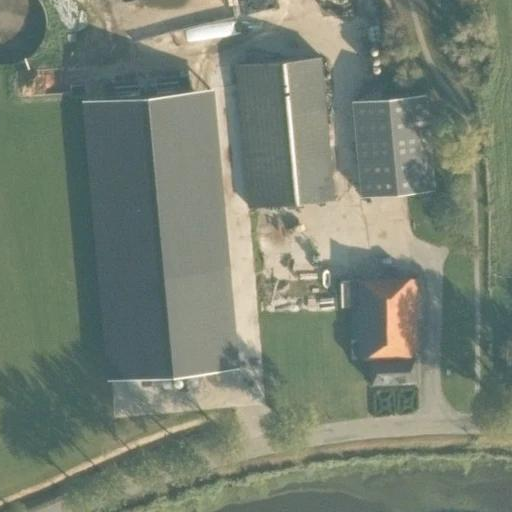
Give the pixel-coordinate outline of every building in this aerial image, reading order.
[(0,0),(0,63),(3,64),(6,64),(10,63),(13,63),(17,62),(20,61),(23,59),(27,58),(29,56),(32,53),(35,51),(37,48),(39,45),(41,42),(42,39),(44,36),(45,32),(45,29),(46,25),(46,22),(45,18),(45,15),(44,11),(42,8),(41,5),(39,2),(37,0),(0,0)] [(210,0),(215,20),(286,3),(285,0),(210,0)] [(312,57),(238,63),(251,204),(256,264),(330,257),(325,198),(335,197),(322,56),(312,57)] [(215,87),(82,99),(98,280),(107,380),(240,368),(231,268),(228,240),(215,87)] [(354,100),(362,196),(434,189),(425,94),(354,100)] [(419,278),(342,280),(343,306),(351,306),(352,359),(371,358),(372,383),(418,381),(415,316),(421,316),(419,278)] [(331,314),(275,319),(279,364),(336,359),(331,314)]
